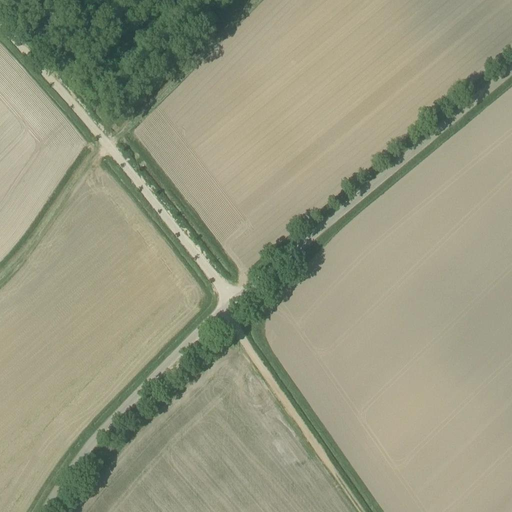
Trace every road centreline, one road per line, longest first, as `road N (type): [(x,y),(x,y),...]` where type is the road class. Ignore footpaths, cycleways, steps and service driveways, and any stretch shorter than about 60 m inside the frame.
road 1 (unclassified): [(233,301),(0,23)]
road 2 (unclassified): [(233,301),(511,70)]
road 3 (unclassified): [(45,511),(117,417),(233,301)]
road 4 (track): [(223,309),(361,511)]
road 5 (track): [(108,146),(0,282)]
